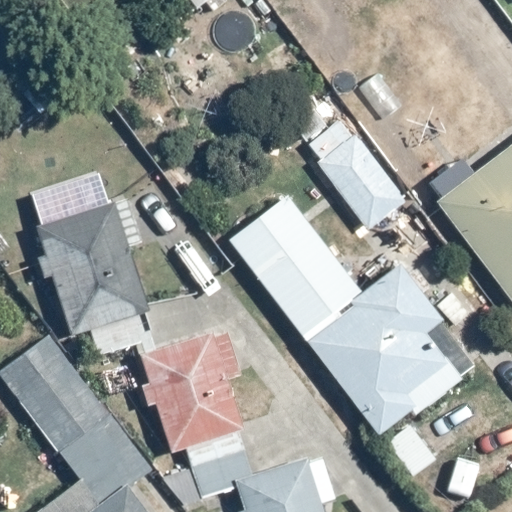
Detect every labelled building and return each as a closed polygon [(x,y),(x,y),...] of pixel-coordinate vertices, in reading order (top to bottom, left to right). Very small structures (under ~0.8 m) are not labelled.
[(511,100),(511,32),(488,0),(436,0),(510,102),(511,100)] [(405,201),(340,113),(303,140),(368,228),(405,201)] [(511,136),(435,195),(511,297),(511,136)] [(361,290),(286,192),(229,236),(384,438),(479,365),(399,261),(361,290)] [(142,240),(129,195),(29,222),(43,273),(54,270),(71,332),(149,311),(131,243),(142,240)] [(239,434),(252,430),(219,328),(143,353),(176,454),(185,452),(199,497),(238,484),(247,511),(330,511),(313,460),(254,479),(239,434)] [(0,371),(0,373),(82,481),(42,511),(41,511),(147,511),(127,485),(152,466),(50,333),(0,371)] [(443,453),(421,423),(396,442),(419,472),(443,453)]
